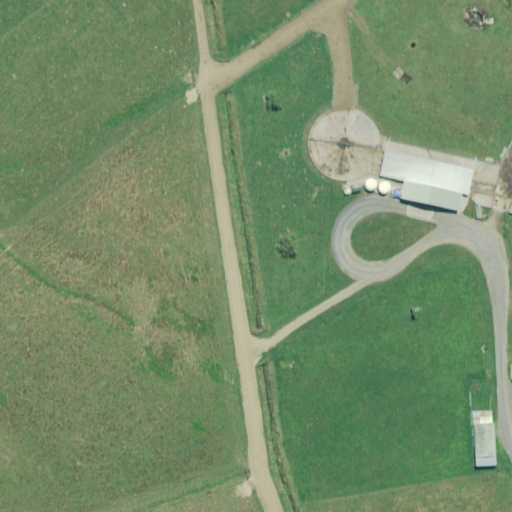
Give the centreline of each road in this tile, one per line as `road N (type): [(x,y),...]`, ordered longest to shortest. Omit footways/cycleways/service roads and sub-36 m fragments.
road 1 (track): [(201,0),(263,464),(281,511)]
road 2 (track): [(211,82),(338,0)]
road 3 (track): [(250,347),(271,342),(378,274)]
